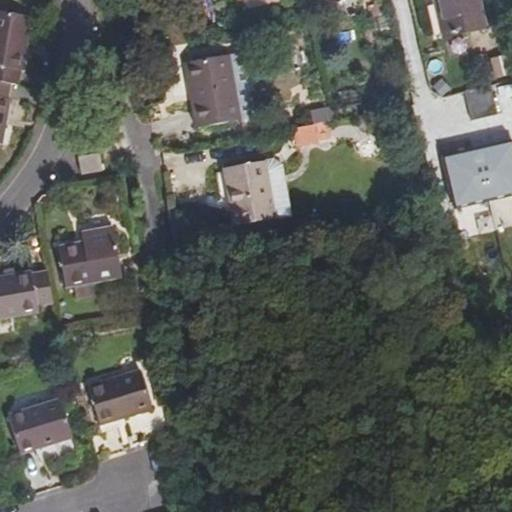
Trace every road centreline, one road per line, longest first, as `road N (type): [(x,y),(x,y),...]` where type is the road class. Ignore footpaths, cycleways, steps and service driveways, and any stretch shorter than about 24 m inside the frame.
road 1 (residential): [(75,40),(111,81),(146,171),(157,239)]
road 2 (residential): [(0,219),(51,149),(75,79),(75,40)]
